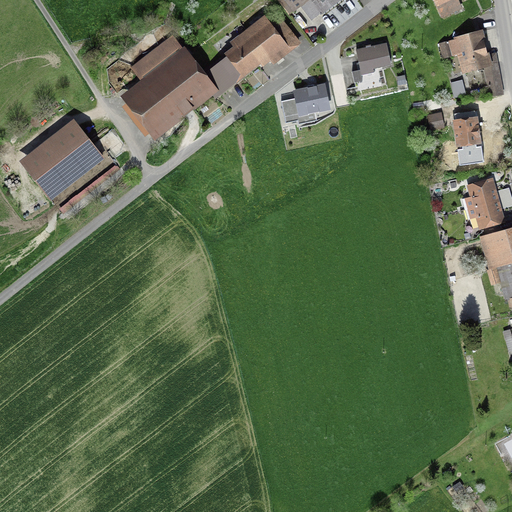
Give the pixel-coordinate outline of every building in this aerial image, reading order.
[(298,2),(311,20),(337,0),(285,0),(291,7),(298,2)] [(432,0),(440,16),(459,7),(455,0),(432,0)] [(244,75),(242,73),(281,43),(283,46),(293,38),(283,25),(274,32),(264,19),(251,29),(246,24),(251,20),(243,10),(216,31),(222,38),(220,40),(224,45),(234,37),(236,39),(231,43),(235,48),(236,47),(238,48),(200,77),(208,88),(216,97),(244,75)] [(486,63),(478,34),(439,44),(443,58),(460,54),(465,71),(482,67),(484,68),(487,86),(484,87),(486,97),(489,96),(489,97),(501,95),(495,61),(486,63)] [(152,131),(208,88),(200,77),(171,39),(133,69),(147,87),(129,101),(152,131)] [(385,45),(355,51),(360,75),(373,73),(372,68),(390,64),(385,45)] [(325,87),(294,93),(298,117),(330,111),(325,87)] [(192,108),(182,116),(190,126),(200,118),(192,108)] [(458,145),(478,142),(474,120),(473,120),(472,112),(457,114),(458,122),(454,123),(458,145)] [(429,124),(441,121),(440,114),(427,117),(429,124)] [(27,168),(45,192),(95,153),(76,129),(27,168)] [(500,212),(499,209),(498,208),(494,194),(494,193),(494,190),(491,189),(490,185),(489,181),(468,187),(480,228),(501,222),(499,216),(498,214),(500,212)] [(511,228),(482,237),(490,267),(494,265),(505,301),(508,301),(510,310),(511,309),(511,228)]
